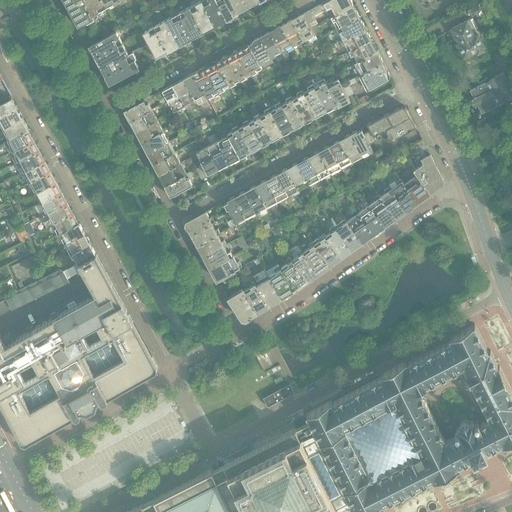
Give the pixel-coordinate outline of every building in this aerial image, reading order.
[(96,23),(83,0),(64,0),(78,26),(86,21),(87,23),(91,22),(93,25),(92,25),(94,30),(99,27),(96,23)] [(107,7),(102,0),(83,0),(96,23),(99,22),(97,18),(98,17),(96,13),(107,7)] [(215,26),(202,0),(189,7),(203,32),(204,32),(215,26)] [(227,20),(216,0),(202,0),(215,26),(227,20)] [(238,14),(230,0),(216,0),(227,20),(238,14)] [(249,8),(244,0),(230,0),(238,14),(249,8)] [(260,2),(258,0),(244,0),(249,8),(260,2)] [(331,17),(353,6),(353,5),(353,2),(351,0),(327,0),(304,13),(309,24),(316,20),(314,17),(327,9),(331,17)] [(480,8),(477,1),(466,7),(469,14),(480,8)] [(359,17),(358,16),(358,13),(357,11),(355,9),(353,6),(331,17),(337,29),(359,17)] [(203,32),(189,7),(177,13),(191,38),(193,37),(194,38),(198,36),(198,34),(203,32)] [(191,38),(177,13),(166,19),(179,45),(184,42),(185,43),(189,41),(190,39),(191,38)] [(318,39),(311,27),(309,24),(304,13),(298,16),(297,18),(293,21),(304,40),(308,38),(310,43),(318,39)] [(365,29),(364,28),(364,25),(363,22),(361,20),(359,17),(337,29),(328,33),(329,35),(334,33),(338,31),(343,40),(365,29)] [(179,45),(166,19),(154,26),(168,51),(169,50),(171,51),(174,49),(175,47),(179,45)] [(304,40),(293,21),(291,20),(281,25),(293,46),(304,40)] [(474,35),(467,21),(451,29),(459,43),(474,35)] [(168,51),(154,26),(148,29),(146,26),(144,27),(141,23),(138,25),(142,32),(149,43),(155,54),(156,57),(161,55),(163,55),(166,53),(167,51),(168,51)] [(293,46),(281,25),(276,28),(275,30),(271,32),(282,52),(286,61),(289,59),(287,55),(288,54),(286,50),(293,46)] [(371,41),(370,39),(370,36),(369,34),(367,32),(365,29),(343,40),(340,41),(343,46),(345,45),(349,52),(371,41)] [(96,57),(123,42),(116,30),(96,41),(94,36),(86,40),(89,45),(96,57)] [(282,52),(271,32),(269,32),(260,37),(271,58),(282,52)] [(485,47),(478,33),(474,35),(459,43),(457,44),(464,58),(476,51),(478,54),(485,50),(483,48),(485,47)] [(271,58),(260,37),(254,40),(253,42),(249,45),(261,68),(264,72),(267,71),(264,66),(262,67),(260,64),(271,58)] [(355,63),(376,51),(376,48),(375,45),(372,44),(371,41),(349,52),(342,55),(345,61),(351,57),(355,63)] [(101,68),(133,51),(132,51),(128,53),(123,42),(96,57),(99,64),(100,64),(101,64),(102,66),(101,67),(101,68)] [(139,68),(135,59),(137,58),(135,55),(142,51),(143,54),(145,54),(146,53),(148,57),(155,54),(149,43),(133,51),(101,68),(103,72),(105,72),(106,72),(107,74),(106,75),(105,76),(110,84),(139,68)] [(261,68),(249,45),(247,44),(243,45),(243,48),(239,50),(251,74),(252,76),(258,73),(257,70),(261,68)] [(251,74),(239,50),(238,50),(236,50),(235,50),(234,50),(233,52),(233,53),(228,56),(240,79),(241,82),(247,78),(246,76),(251,74)] [(508,57),(505,50),(493,57),(496,64),(508,57)] [(360,74),(382,62),(382,59),(381,57),(378,55),(376,51),(355,63),(360,74)] [(240,79),(228,56),(225,55),(222,57),(221,60),(216,62),(229,85),(230,87),(236,84),(235,82),(240,79)] [(229,85),(216,62),(213,62),(212,63),(210,65),(206,68),(219,91),(218,91),(219,93),(225,90),(224,88),(229,85)] [(390,78),(390,75),(388,71),(386,69),(382,62),(360,74),(342,85),(348,96),(354,93),(350,86),(361,80),(367,90),(390,78)] [(219,91),(206,68),(205,66),(194,72),(205,94),(208,99),(214,96),(213,94),(218,91),(219,91)] [(205,94),(194,72),(183,78),(195,100),(205,94)] [(511,78),(508,80),(504,72),(470,89),(474,97),(472,98),(474,102),(475,106),(478,105),(482,112),(488,110),(489,111),(491,110),(491,108),(497,105),(499,108),(502,106),(501,103),(511,97),(511,87),(511,86),(511,78)] [(195,100),(183,78),(173,84),(185,106),(195,100)] [(338,104),(327,84),(324,78),(318,81),(319,84),(314,86),(327,110),(329,111),(335,107),(334,106),(338,104)] [(348,96),(342,85),(338,78),(327,84),(338,104),(338,105),(350,99),(348,96)] [(185,106),(173,84),(162,89),(167,99),(168,100),(172,107),(174,111),(185,106)] [(327,110),(314,86),(313,84),(307,87),(308,90),(304,92),(317,116),(318,116),(321,115),(322,113),(327,110)] [(317,116),(304,92),(303,92),(302,90),(296,93),(297,95),(293,98),(305,122),(306,121),(308,122),(311,120),(312,118),(317,116)] [(151,109),(148,102),(152,100),(152,99),(151,97),(150,96),(144,99),(124,110),(130,121),(151,109)] [(305,122),(293,98),(291,96),(285,99),(287,101),(282,104),(295,128),(297,128),(300,126),(301,124),(305,122)] [(0,117),(18,109),(12,98),(0,103),(0,117)] [(295,128),(282,104),(281,104),(280,102),(275,105),(276,107),(271,110),(284,133),(286,134),(290,132),(290,130),(295,128)] [(416,126),(410,115),(405,107),(402,106),(367,124),(370,129),(363,132),(369,143),(377,139),(375,135),(378,134),(381,138),(385,139),(388,138),(389,140),(394,141),(398,139),(398,136),(410,130),(411,130),(413,129),(413,128),(416,127),(416,126)] [(284,133),(271,110),(270,107),(264,111),(265,113),(260,116),(273,139),(276,139),(278,138),(279,136),(284,133)] [(0,124),(2,129),(23,118),(18,109),(0,117),(0,124)] [(135,132),(157,120),(151,109),(130,121),(135,132)] [(273,139),(260,116),(259,114),(253,117),(254,119),(249,122),(262,145),(264,146),(268,143),(268,142),(273,139)] [(29,129),(24,122),(23,118),(2,129),(8,140),(10,139),(27,130),(29,129)] [(141,142),(163,130),(157,120),(135,132),(141,142)] [(262,145),(249,122),(248,120),(243,122),(244,125),(238,128),(251,151),(253,151),(257,149),(258,148),(262,145)] [(251,151),(238,128),(237,126),(232,129),(233,131),(227,134),(228,135),(240,157),(241,157),(242,157),(246,155),(247,153),(251,151)] [(369,143),(363,132),(361,129),(357,131),(355,131),(352,132),(351,134),(362,156),(372,150),(369,143)] [(13,152),(16,150),(34,141),(27,130),(10,139),(13,145),(10,147),(9,147),(8,147),(6,147),(5,148),(3,150),(2,150),(5,155),(12,151),(13,152)] [(147,153),(169,142),(163,130),(141,142),(147,153)] [(362,156),(351,134),(348,134),(346,136),(344,138),(340,140),(352,161),(362,156)] [(228,135),(218,141),(230,163),(240,157),(228,135)] [(174,152),(171,146),(178,142),(175,138),(169,142),(147,153),(153,163),(174,152)] [(230,163),(218,141),(218,140),(207,146),(219,168),(230,163)] [(352,161),(340,140),(337,140),(335,141),(334,144),(330,146),(341,167),(352,161)] [(423,140),(401,152),(409,163),(412,161),(409,157),(413,155),(412,154),(418,151),(426,147),(423,140)] [(21,160),(39,151),(34,141),(16,150),(18,155),(12,158),(15,164),(21,160)] [(219,168),(207,146),(195,152),(201,162),(203,165),(208,174),(219,168)] [(341,167),(330,146),(327,146),(325,147),(323,149),(319,152),(330,173),(341,167)] [(27,171),(44,161),(39,151),(21,160),(24,166),(21,167),(24,172),(27,171)] [(330,173),(319,152),(316,151),(314,153),(313,155),(308,157),(320,178),(330,173)] [(159,174),(180,163),(174,152),(153,163),(159,174)] [(444,181),(430,154),(423,157),(425,161),(413,169),(415,172),(430,192),(433,191),(435,190),(437,187),(439,186),(443,184),(444,181)] [(320,178),(308,157),(306,157),(303,158),(302,161),(298,163),(309,184),(320,178)] [(29,183),(50,172),(44,161),(27,171),(30,176),(27,178),(29,183)] [(164,185),(186,173),(180,163),(159,174),(164,185)] [(309,184),(298,163),(295,163),(293,164),(292,166),(287,169),(299,190),(309,184)] [(203,165),(197,168),(192,171),(189,172),(190,174),(193,172),(193,173),(197,171),(201,179),(209,175),(208,174),(203,165)] [(299,190),(287,169),(285,168),(282,170),(281,172),(277,174),(288,195),(299,190)] [(38,191),(56,182),(50,172),(29,183),(35,194),(38,192),(38,191)] [(430,192),(415,172),(410,176),(412,177),(404,183),(417,201),(420,201),(422,199),(424,197),(430,192)] [(190,186),(192,184),(186,173),(164,185),(170,196),(173,195),(174,196),(191,187),(190,186)] [(288,195),(277,174),(274,174),(272,175),(270,178),(266,180),(278,201),(288,195)] [(417,201),(404,183),(402,180),(401,178),(396,182),(397,184),(391,189),(406,210),(406,209),(409,209),(411,207),(412,205),(417,201)] [(278,201),(266,180),(264,180),(261,181),(260,184),(256,186),(267,207),(278,201)] [(40,204),(44,202),(61,193),(56,182),(38,191),(38,192),(41,197),(38,199),(40,204)] [(267,207),(256,186),(253,186),(251,187),(249,189),(245,191),(256,213),(267,207)] [(406,210),(391,189),(389,187),(384,190),(386,192),(380,196),(395,217),(398,217),(400,215),(402,213),(406,210)] [(256,213),(245,191),(242,191),(240,193),(239,195),(235,197),(246,218),(256,213)] [(45,214),(49,212),(67,202),(61,193),(44,202),(46,207),(43,209),(45,214)] [(395,217),(380,196),(378,194),(373,198),(374,199),(368,203),(384,225),(387,225),(389,223),(391,221),(395,217)] [(340,203),(335,196),(332,198),(336,205),(340,203)] [(246,218),(235,197),(232,197),(230,198),(228,201),(224,203),(230,213),(236,224),(246,218)] [(55,223),(73,213),(67,202),(49,212),(52,218),(49,219),(44,222),(46,227),(55,223)] [(384,225),(368,203),(367,202),(362,206),(363,208),(358,212),(373,233),(376,233),(378,231),(380,229),(384,225)] [(373,233),(358,212),(356,210),(351,214),(353,216),(347,220),(362,241),(365,240),(367,239),(369,236),(373,233)] [(192,234),(213,222),(214,222),(211,217),(209,218),(206,211),(187,221),(186,224),(189,230),(190,230),(192,234)] [(61,232),(78,223),(73,213),(55,223),(58,228),(54,230),(57,235),(61,232)] [(362,241),(347,220),(345,218),(340,222),(342,224),(336,228),(351,249),(354,248),(356,247),(358,244),(362,241)] [(266,231),(277,225),(274,220),(264,226),(266,231)] [(351,249),(336,228),(335,226),(334,226),(331,221),(330,222),(328,223),(328,224),(328,226),(329,228),(329,229),(329,230),(331,232),(325,236),(340,257),(343,256),(345,255),(347,252),(351,249)] [(35,233),(29,222),(25,225),(30,235),(31,235),(35,233)] [(218,234),(221,233),(218,228),(215,229),(212,224),(213,223),(213,222),(192,234),(192,236),(193,239),(196,241),(198,245),(218,234)] [(85,234),(83,230),(79,223),(78,223),(61,232),(64,238),(61,240),(64,245),(85,234)] [(277,227),(272,230),(278,237),(282,234),(277,227)] [(69,255),(91,244),(89,241),(85,234),(64,245),(63,248),(65,251),(67,251),(69,255)] [(204,256),(224,246),(227,244),(224,239),(222,241),(218,234),(198,245),(198,248),(200,250),(202,252),(204,256)] [(340,257),(325,236),(323,234),(312,242),(329,265),(332,264),(334,262),(336,260),(340,257)] [(329,265),(312,242),(307,245),(309,247),(303,252),(318,272),(321,272),(323,270),(325,268),(329,265)] [(96,254),(92,246),(91,244),(69,255),(72,260),(75,259),(78,264),(96,254)] [(211,268),(233,256),(231,250),(228,252),(224,246),(204,256),(204,259),(206,262),(208,263),(211,268)] [(318,272),(303,252),(302,250),(296,253),(298,255),(292,259),(307,280),(310,280),(312,278),(314,276),(318,272)] [(158,366),(152,357),(106,272),(106,273),(102,265),(101,263),(97,256),(97,255),(97,254),(96,254),(78,264),(63,271),(68,279),(83,271),(93,289),(89,292),(92,297),(77,305),(75,301),(66,306),(69,310),(57,317),(55,313),(50,315),(53,319),(34,330),(32,327),(29,328),(31,332),(14,341),(13,339),(17,336),(15,332),(12,334),(11,332),(5,336),(8,342),(9,341),(10,343),(6,345),(0,333),(0,400),(22,442),(26,443),(79,414),(80,410),(85,407),(86,409),(95,404),(94,402),(100,399),(104,400),(156,370),(158,366)] [(235,270),(242,266),(239,261),(237,262),(233,256),(211,268),(211,271),(212,273),(215,275),(217,279),(221,278),(224,283),(235,277),(233,272),(235,271),(235,270)] [(307,280),(292,259),(291,257),(290,257),(285,261),(287,263),(280,268),(295,289),(296,288),(299,288),(301,286),(303,284),(307,280)] [(8,271),(6,265),(0,268),(3,274),(8,271)] [(295,289),(280,268),(279,266),(273,269),(275,271),(269,275),(282,297),(285,296),(287,295),(289,293),(294,290),(295,289)] [(282,297),(269,275),(262,279),(263,281),(256,285),(269,305),(271,305),(274,303),(275,301),(282,297)] [(269,305),(256,285),(254,281),(251,283),(252,285),(245,290),(244,288),(242,289),(257,312),(260,312),(262,310),(264,308),(269,305)] [(257,312),(242,289),(242,288),(231,294),(229,299),(242,319),(246,320),(249,318),(253,316),(252,315),(257,312)] [(371,511),(385,505),(384,503),(434,478),(435,480),(460,467),(459,465),(475,457),(475,458),(488,452),(487,451),(503,443),(504,445),(511,440),(511,393),(510,389),(511,389),(499,366),(498,366),(490,350),(488,351),(475,324),(450,337),(451,340),(407,363),(406,361),(381,374),(382,376),(333,402),(332,400),(307,414),(309,418),(311,422),(309,423),(311,428),(311,429),(300,435),(293,421),(222,459),(226,469),(215,474),(212,469),(125,511),(371,511)] [(284,362),(276,348),(256,358),(264,373),(279,365),(286,378),(291,376),(284,362)] [(268,407),(295,392),(290,383),(263,398),(268,407)]
